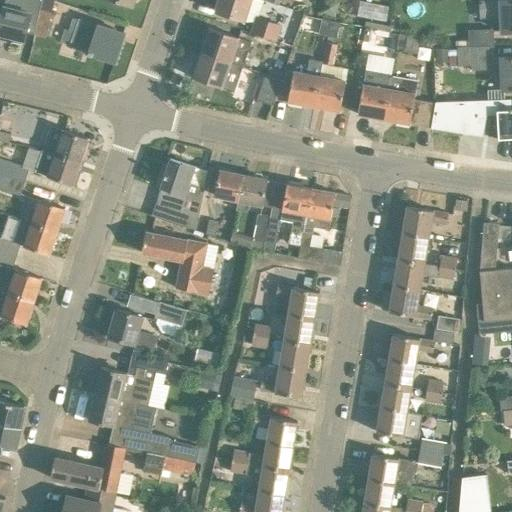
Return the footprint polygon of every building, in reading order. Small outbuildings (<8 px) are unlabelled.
[(5,0),(0,24),(0,33),(25,40),(34,1),(31,0),(5,0)] [(42,0),(35,35),(46,37),(55,1),(51,0),(42,0)] [(219,0),(215,12),(244,22),(256,22),(252,33),(275,41),(280,26),(258,19),(264,0),(262,0),(219,0)] [(361,16),(390,17),(390,1),(361,0),(361,16)] [(481,17),(501,16),(502,32),(511,31),(511,0),(501,1),(481,2),(481,17)] [(125,33),(106,27),(99,24),(98,25),(81,19),(80,20),(75,18),(71,30),(67,29),(62,42),(72,46),(89,52),(88,55),(92,56),(93,55),(115,62),(116,61),(115,61),(124,34),(125,34),(125,33)] [(319,34),(328,36),(331,21),(322,20),(319,34)] [(339,23),(331,21),(328,36),(336,37),(339,23)] [(202,53),(243,67),(252,42),(239,37),(210,28),(202,53)] [(365,28),(361,49),(373,51),(375,44),(389,46),(389,47),(397,48),(400,34),(365,28)] [(468,31),(469,47),(493,46),(492,30),(468,31)] [(397,48),(405,50),(405,52),(419,54),(421,42),(408,35),(400,34),(397,48)] [(326,43),(323,62),(323,63),(332,65),(336,45),(326,43)] [(493,46),(469,47),(457,47),(458,66),(471,66),(472,70),(493,70),(493,69),(502,69),(503,89),(511,88),(511,57),(502,58),(493,59),(493,46)] [(243,67),(202,53),(193,78),(222,88),(234,92),(243,67)] [(370,53),(368,66),(393,69),(394,55),(370,53)] [(322,64),(323,63),(323,62),(309,60),(307,74),(285,70),(284,72),(282,81),(277,94),(289,96),(288,101),(314,106),(322,64)] [(340,111),(346,81),(348,69),(322,64),(314,106),(340,111)] [(267,76),(282,81),(284,72),(270,67),(267,76)] [(358,115),(384,119),(392,76),(367,72),(364,85),(363,84),(358,115)] [(273,106),(277,94),(282,81),(267,76),(265,75),(257,100),(273,106)] [(410,124),(417,87),(418,81),(392,76),(384,119),(410,124)] [(431,128),(446,131),(446,137),(457,138),(457,132),(483,136),(487,115),(497,115),(499,139),(511,138),(511,108),(511,99),(435,102),(432,124),(431,128)] [(0,115),(0,141),(9,144),(11,135),(0,132),(0,118),(1,116),(0,115)] [(46,140),(43,150),(51,152),(55,154),(81,162),(89,138),(63,130),(59,144),(46,140)] [(81,162),(55,154),(51,152),(43,150),(35,173),(73,185),(81,162)] [(196,166),(195,166),(167,157),(167,158),(172,160),(170,167),(168,167),(161,188),(156,204),(151,216),(177,226),(196,231),(205,188),(190,183),(196,166)] [(0,174),(25,183),(30,169),(0,158),(0,174)] [(220,170),(215,196),(239,201),(244,175),(220,170)] [(25,183),(0,174),(0,189),(20,196),(25,183)] [(249,211),(250,204),(263,206),(268,180),(244,175),(239,201),(237,209),(249,211)] [(304,231),(305,225),(307,215),(312,188),(288,184),(281,219),(293,221),(289,243),(301,246),(304,231)] [(305,225),(329,229),(336,193),(312,188),(307,215),(305,225)] [(24,208),(21,219),(58,231),(65,208),(40,200),(36,212),(24,208)] [(407,206),(402,233),(429,238),(432,219),(447,221),(449,214),(407,206)] [(264,248),(265,242),(268,228),(271,217),(258,215),(253,240),(232,232),(230,242),(248,248),(249,245),(264,248)] [(0,250),(17,256),(21,245),(50,255),(58,231),(21,219),(13,243),(0,237),(0,250)] [(210,220),(207,234),(215,236),(219,222),(210,220)] [(484,223),(480,271),(495,270),(499,224),(484,223)] [(268,228),(265,242),(274,244),(277,230),(268,228)] [(312,233),(304,231),(301,246),(299,258),(322,262),(325,249),(310,247),(312,233)] [(142,253),(182,261),(176,288),(209,295),(214,270),(202,267),(207,244),(146,232),(142,253)] [(425,264),(429,238),(402,233),(398,259),(425,264)] [(42,278),(17,269),(13,268),(17,256),(0,250),(0,263),(7,266),(0,287),(0,290),(4,291),(9,292),(34,301),(42,278)] [(442,256),(440,266),(455,269),(457,259),(442,256)] [(420,290),(423,274),(425,264),(398,259),(393,285),(420,290)] [(440,266),(438,277),(453,279),(455,269),(440,266)] [(478,321),(495,320),(511,318),(511,268),(495,270),(480,271),(483,303),(477,304),(478,306),(477,306),(478,321)] [(320,292),(278,285),(276,296),(291,298),(289,314),(315,319),(320,292)] [(389,312),(431,319),(433,309),(417,306),(420,290),(393,285),(389,312)] [(34,301),(9,292),(4,291),(0,290),(0,315),(26,324),(34,301)] [(160,302),(155,318),(182,326),(187,311),(160,302)] [(138,332),(143,316),(117,309),(109,337),(135,344),(155,349),(158,337),(138,332)] [(284,340),(311,345),(315,319),(289,314),(284,340)] [(435,329),(455,333),(456,321),(437,318),(435,329)] [(511,318),(495,320),(478,321),(479,334),(511,331),(511,318)] [(255,324),(254,334),(269,337),(271,326),(255,324)] [(433,352),(435,342),(454,345),(455,333),(435,329),(433,341),(394,334),(389,359),(416,364),(418,350),(433,352)] [(267,347),(269,337),(254,334),(252,345),(267,347)] [(284,340),(280,366),(307,371),(311,345),(284,340)] [(102,367),(95,394),(138,404),(148,406),(154,381),(144,378),(146,370),(161,373),(166,374),(169,363),(140,356),(135,375),(128,373),(102,367)] [(389,359),(385,383),(411,388),(416,364),(389,359)] [(307,371),(280,366),(277,382),(262,380),(260,390),(302,397),(307,371)] [(230,396),(234,397),(253,400),(257,379),(235,376),(230,396)] [(427,390),(442,393),(444,383),(429,380),(427,390)] [(381,407),(407,412),(411,388),(385,383),(381,407)] [(442,393),(427,390),(425,401),(440,403),(442,393)] [(147,452),(165,456),(196,463),(200,448),(169,441),(170,438),(132,429),(138,404),(95,394),(89,421),(115,427),(115,426),(123,428),(119,447),(125,448),(147,452)] [(503,411),(511,409),(511,396),(500,398),(501,411),(503,411)] [(0,422),(21,428),(26,406),(7,402),(6,399),(0,397),(0,422)] [(251,412),(253,400),(234,397),(232,409),(251,412)] [(418,439),(420,428),(422,414),(407,412),(381,407),(377,432),(418,439)] [(511,409),(503,411),(505,426),(511,425),(511,409)] [(269,428),(267,442),(294,446),(298,422),(256,415),(254,425),(269,428)] [(0,445),(16,449),(21,428),(0,422),(0,445)] [(420,451),(443,455),(445,443),(422,439),(420,451)] [(294,446),(267,442),(265,455),(234,450),(232,460),(259,465),(289,470),(294,446)] [(89,487),(115,492),(116,492),(125,448),(119,447),(107,444),(102,468),(55,457),(50,478),(89,487)] [(441,466),(443,455),(420,451),(418,462),(441,466)] [(202,464),(196,463),(165,456),(147,452),(144,469),(160,472),(161,468),(199,476),(202,464)] [(373,454),(369,479),(395,483),(410,486),(414,461),(373,454)] [(289,470),(259,465),(232,460),(230,471),(261,476),(259,490),(285,494),(289,470)] [(462,478),(459,511),(490,511),(486,474),(462,478)] [(391,507),(395,483),(369,479),(365,503),(391,507)] [(130,511),(131,511),(112,508),(115,492),(89,487),(86,501),(68,497),(64,511),(130,511)] [(282,511),(285,494),(259,490),(256,504),(242,502),(239,511),(282,511)] [(408,500),(406,510),(417,511),(428,511),(430,505),(423,504),(423,502),(408,500)] [(365,503),(362,511),(417,511),(406,510),(391,507),(365,503)]
